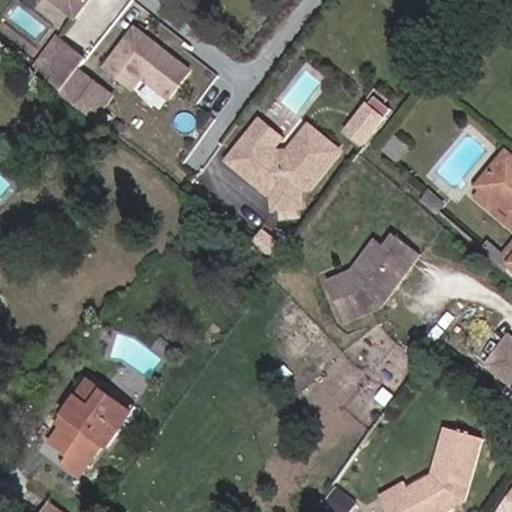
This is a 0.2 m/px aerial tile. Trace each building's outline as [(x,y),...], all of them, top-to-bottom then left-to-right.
[(90,0),(47,0),(74,21),(90,0)] [(190,75),(165,55),(160,56),(157,53),(156,48),(136,31),(105,70),(132,92),(142,80),(169,102),(190,75)] [(66,46),(59,40),(34,71),(42,77),(66,46)] [(87,63),(66,46),(42,77),(63,93),(78,74),(87,63)] [(92,123),(111,99),(78,74),(63,93),(59,97),(92,123)] [(377,92),(347,129),(367,146),(397,109),(377,92)] [(278,142),(258,125),(250,134),(271,151),(278,142)] [(306,194),(338,156),(308,130),(286,156),(277,156),(250,134),(225,165),(254,189),(262,186),(267,190),(272,190),(274,212),(299,210),(298,195),(301,190),(306,194)] [(387,150),(398,159),(407,148),(396,139),(387,150)] [(511,155),(509,153),(480,186),(511,211),(511,155)] [(511,211),(480,186),(477,192),(495,207),(488,217),(511,238),(511,211)] [(277,250),(261,237),(251,249),(267,262),(277,250)] [(502,279),(511,268),(511,266),(511,260),(505,254),(488,240),(474,256),(489,269),(502,279)] [(374,314),(380,305),(376,302),(381,296),(388,296),(414,260),(389,241),(380,253),(379,254),(383,257),(377,265),(366,270),(357,263),(347,277),(322,287),(338,327),(374,314)] [(377,265),(383,257),(379,254),(380,253),(370,246),(357,263),(366,270),(377,265)] [(277,270),(286,257),(277,250),(267,262),(277,270)] [(511,341),(507,337),(493,355),(505,365),(496,376),(511,388),(511,341)] [(496,376),(505,365),(493,355),(483,367),(496,376)] [(98,395),(101,398),(124,416),(129,409),(102,389),(98,395)] [(124,416),(101,398),(88,414),(75,404),(63,418),(72,425),(65,432),(60,429),(58,432),(48,444),(64,457),(60,464),(73,474),(96,442),(103,447),(121,421),(124,416)] [(52,427),(58,432),(60,429),(65,432),(72,425),(63,418),(61,416),(52,427)] [(444,511),(464,501),(482,439),(445,428),(431,476),(407,489),(406,490),(409,496),(385,510),(386,511),(444,511)] [(385,510),(409,496),(406,490),(407,489),(404,483),(378,498),(385,510)] [(511,511),(511,493),(497,511),(511,511)]
